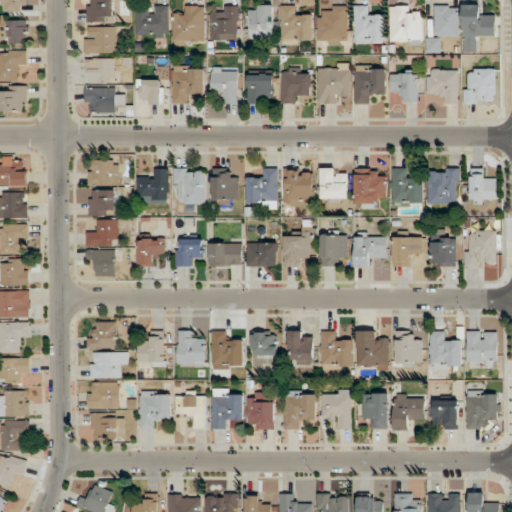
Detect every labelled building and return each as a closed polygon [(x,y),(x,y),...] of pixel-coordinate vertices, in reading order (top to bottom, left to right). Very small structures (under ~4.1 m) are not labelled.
[(1,0),(2,12),(28,12),(28,0),(1,0)] [(88,0),(88,22),(115,22),(114,0),(88,0)] [(496,15),(485,15),(485,5),(464,4),(463,52),(475,53),(476,39),(496,39),(496,15)] [(460,5),(436,5),(436,37),(460,37),(460,5)] [(170,6),(140,6),(140,37),(170,37),(170,6)] [(206,6),(185,6),(185,16),(174,16),(174,46),(206,46),(206,6)] [(221,6),(221,15),(211,15),(211,40),(239,40),(239,6),(221,6)] [(274,6),(250,6),(250,39),(274,39),(274,6)] [(302,6),(283,6),(283,43),(313,44),(313,16),(302,16),(302,6)] [(328,15),(319,15),(319,42),(349,42),(349,6),(328,6),(328,15)] [(356,44),(386,44),(386,16),(374,16),(374,6),(356,6),(356,44)] [(414,6),(391,6),(391,45),(423,45),(423,12),(414,12),(414,6)] [(9,21),(9,43),(28,43),(28,21),(9,21)] [(86,53),(118,53),(118,27),(86,27),(86,53)] [(0,51),(0,81),(17,81),(17,70),(27,70),(27,51),(0,51)] [(118,83),(118,58),(87,58),(87,83),(118,83)] [(340,105),(340,95),(351,95),(351,64),(319,64),(319,105),(340,105)] [(207,67),(174,67),(174,103),(193,103),(193,94),(207,94),(207,67)] [(386,94),(386,67),(356,67),(356,104),(375,104),(375,94),(386,94)] [(239,103),(239,68),(212,68),(212,94),(221,94),(221,103),(239,103)] [(283,104),(302,104),(302,95),(312,95),(312,69),(283,69),(283,104)] [(466,106),(496,106),(496,69),(466,69),(466,106)] [(459,105),(459,70),(428,70),(428,94),(439,94),(439,105),(459,105)] [(418,103),(418,72),(392,72),(392,93),(402,93),(402,103),(418,103)] [(249,104),(273,104),(273,73),(249,73),(249,104)] [(141,80),(141,103),(164,103),(164,80),(141,80)] [(28,86),(3,86),(3,94),(0,93),(0,111),(28,112),(28,86)] [(117,88),(86,88),(86,113),(118,113),(118,107),(126,107),(126,96),(117,96),(117,88)] [(0,185),(29,186),(29,158),(0,157),(0,185)] [(90,185),(121,185),(121,160),(90,160),(90,185)] [(461,203),(461,168),(429,168),(430,204),(461,203)] [(170,203),(170,169),(159,169),(159,178),(139,178),(139,203),(170,203)] [(208,203),(208,169),(176,169),(176,203),(208,203)] [(214,199),(241,199),(241,178),(231,178),(231,169),(214,169),(214,199)] [(280,169),(260,169),(260,178),(248,178),(248,199),(258,199),(258,209),(280,209),(280,169)] [(285,206),(316,206),(316,169),(285,169),(285,206)] [(322,169),(322,202),(350,202),(350,169),(322,169)] [(379,208),(379,199),(389,199),(389,178),(379,178),(379,169),(356,169),(356,208),(379,208)] [(393,203),(425,203),(425,178),(408,178),(408,169),(393,169),(393,203)] [(498,205),(498,178),(488,178),(488,169),(472,169),(472,205),(498,205)] [(91,215),(118,215),(118,190),(91,190),(91,215)] [(28,192),(0,192),(0,218),(28,219),(28,192)] [(99,220),(99,230),(88,230),(88,246),(120,246),(120,220),(99,220)] [(0,254),(28,254),(28,224),(0,224),(0,254)] [(313,257),(313,230),(296,230),(295,238),(286,238),(285,266),(303,266),(304,257),(313,257)] [(456,267),(456,238),(446,238),(446,230),(431,230),(431,267),(456,267)] [(467,267),(499,267),(499,231),(467,231),(467,267)] [(321,267),(340,267),(340,256),(349,256),(349,233),(321,233),(321,267)] [(356,267),(378,267),(378,256),(389,256),(389,233),(356,233),(356,267)] [(394,237),(394,267),(413,267),(413,257),(423,257),(423,237),(394,237)] [(140,238),(140,267),(157,267),(157,257),(167,257),(167,238),(140,238)] [(205,258),(205,240),(178,240),(178,267),(195,267),(195,258),(205,258)] [(211,265),(244,265),(244,244),(211,244),(211,265)] [(279,244),(249,244),(249,267),(279,267),(279,244)] [(97,276),(117,276),(117,250),(88,250),(88,261),(97,261),(97,276)] [(30,285),(30,260),(2,260),(2,285),(30,285)] [(0,317),(30,317),(30,291),(0,290),(0,317)] [(30,322),(0,322),(0,352),(20,353),(20,342),(30,342),(30,322)] [(117,322),(99,322),(99,332),(90,332),(90,349),(117,349),(117,322)] [(179,367),(207,367),(207,341),(198,341),(198,331),(179,331),(179,367)] [(245,370),(245,340),(228,340),(228,331),(212,331),(212,370),(245,370)] [(315,331),(289,331),(289,365),(315,365),(315,331)] [(356,369),(356,341),(338,341),(338,331),(322,331),(322,369),(356,369)] [(379,331),(358,331),(358,369),(390,369),(390,340),(379,340),(379,331)] [(415,340),(415,331),(396,331),(396,367),(423,367),(423,340),(415,340)] [(499,365),(499,331),(467,331),(467,365),(499,365)] [(167,332),(149,332),(149,342),(140,342),(140,365),(167,365),(167,332)] [(279,332),(253,332),(253,356),(279,356),(279,332)] [(431,332),(431,370),(464,370),(464,341),(451,341),(451,332),(431,332)] [(92,378),(120,378),(120,367),(129,367),(129,353),(92,353),(92,378)] [(0,357),(0,383),(20,383),(20,374),(30,374),(30,358),(0,357)] [(121,382),(90,382),(90,408),(121,408),(121,382)] [(214,429),(233,429),(233,419),(245,419),(245,398),(235,398),(235,389),(214,389),(214,429)] [(352,390),(323,390),(323,419),(333,419),(333,429),(352,429),(352,390)] [(30,417),(30,391),(1,391),(1,417),(30,417)] [(173,392),(141,392),(141,429),(161,429),(161,420),(173,420),(173,392)] [(178,392),(178,418),(197,418),(197,429),(206,429),(206,392),(178,392)] [(285,392),(285,429),(307,429),(307,420),(318,420),(318,392),(285,392)] [(467,430),(489,430),(489,420),(502,420),(502,392),(467,392),(467,430)] [(390,393),(363,393),(363,417),(373,417),(373,429),(390,429),(390,393)] [(250,429),(276,429),(276,394),(250,394),(250,429)] [(415,430),(415,420),(426,420),(426,395),(395,395),(395,430),(415,430)] [(434,401),(434,429),(461,429),(461,401),(434,401)] [(125,437),(125,413),(92,413),(92,437),(125,437)] [(3,450),(30,450),(30,421),(3,421),(3,450)] [(0,483),(11,487),(13,477),(24,479),(28,461),(0,454),(0,483)] [(87,495),(81,501),(94,511),(114,511),(119,507),(109,498),(112,495),(100,485),(89,497),(87,495)] [(0,511),(6,511),(10,508),(2,503),(7,496),(0,490),(0,511)] [(470,511),(500,511),(500,503),(490,503),(490,493),(470,493),(470,511)] [(134,504),(133,511),(159,511),(159,494),(145,494),(145,504),(134,504)] [(201,511),(202,494),(170,494),(169,511),(201,511)] [(207,511),(240,511),(241,494),(207,494),(207,511)] [(351,511),(351,494),(319,494),(319,511),(351,511)] [(421,511),(421,494),(395,494),(395,511),(421,511)] [(462,511),(463,494),(429,494),(429,511),(462,511)] [(280,495),(280,511),(313,511),(313,504),(293,504),(293,495),(280,495)] [(245,511),(272,511),(272,506),(263,506),(263,496),(246,496),(245,511)] [(358,511),(383,511),(384,497),(358,497),(358,511)]
